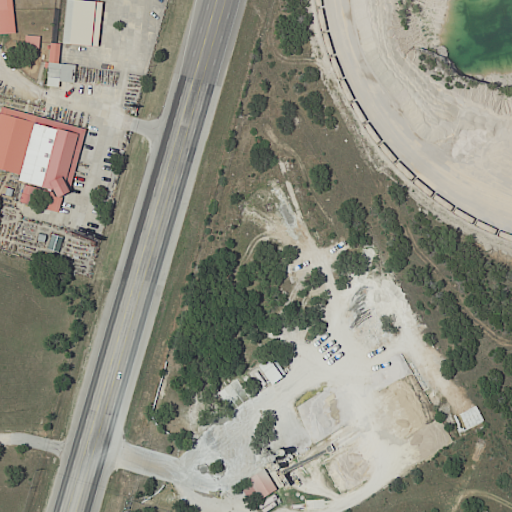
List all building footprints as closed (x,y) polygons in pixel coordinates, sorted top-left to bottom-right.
[(0,0),(0,35),(14,34),(11,0),(0,0)] [(65,0),(62,44),(97,47),(101,3),(67,0),(65,0)] [(72,82),(73,66),(57,66),(58,45),(49,45),(47,86),(58,86),(58,82),(72,82)] [(83,128),(0,108),(0,170),(18,175),(16,183),(46,190),(41,208),(63,213),(83,128)] [(246,480),(259,501),(275,491),(262,470),(246,480)]
